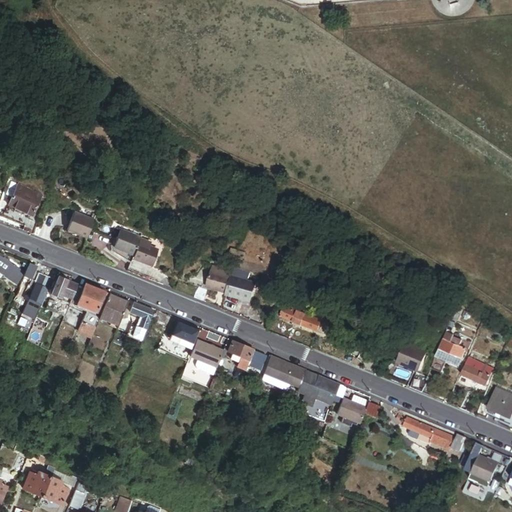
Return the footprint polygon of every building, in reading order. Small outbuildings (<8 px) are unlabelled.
[(31,219),(37,198),(5,188),(1,201),(7,203),(5,211),(31,219)] [(86,240),(92,223),(72,215),(66,232),(86,240)] [(32,237),(38,223),(27,219),(22,233),(32,237)] [(138,245),(139,242),(120,234),(113,250),(132,258),(138,245)] [(150,269),(156,254),(148,250),(149,249),(138,245),(132,258),(131,261),(150,269)] [(0,266),(20,276),(26,264),(16,259),(17,258),(8,254),(7,255),(0,251),(0,266)] [(31,280),(36,267),(28,264),(23,276),(31,280)] [(226,295),(233,277),(215,270),(208,288),(226,295)] [(248,307),(254,290),(247,287),(250,279),(235,273),(233,277),(226,295),(225,299),(248,307)] [(71,299),(77,284),(58,276),(50,294),(68,301),(69,298),(71,299)] [(105,302),(109,294),(85,284),(77,304),(96,311),(100,300),(105,302)] [(38,312),(46,289),(35,285),(26,307),(38,312)] [(117,327),(127,301),(109,294),(105,302),(99,317),(98,319),(117,327)] [(64,315),(69,304),(64,302),(59,313),(64,315)] [(141,340),(153,310),(133,302),(129,312),(141,317),(138,326),(131,323),(126,334),(141,340)] [(327,316),(293,302),(285,302),(283,308),(281,307),(280,309),(282,310),(280,317),(317,332),(323,318),(326,319),(327,316)] [(98,319),(99,317),(85,311),(77,331),(91,337),(98,319)] [(127,323),(131,314),(125,312),(121,321),(127,323)] [(493,328),(495,323),(488,319),(485,324),(493,328)] [(199,329),(177,320),(171,335),(193,344),(199,329)] [(331,329),(334,323),(329,320),(326,327),(331,329)] [(452,331),(455,323),(450,320),(446,328),(452,331)] [(460,345),(462,340),(445,333),(438,348),(461,358),(466,348),(460,345)] [(193,344),(171,335),(169,339),(191,349),(193,344)] [(216,365),(223,350),(220,349),(219,351),(201,343),(202,341),(197,339),(191,354),(216,365)] [(220,349),(202,341),(201,343),(219,351),(220,349)] [(253,349),(232,341),(226,353),(234,356),(235,354),(243,357),(241,364),(246,366),(253,349)] [(415,374),(424,352),(403,344),(394,365),(415,374)] [(461,358),(438,348),(436,354),(459,364),(461,358)] [(257,375),(266,355),(253,349),(246,366),(245,370),(257,375)] [(301,369),(270,356),(267,364),(298,377),(301,369)] [(486,384),(492,369),(475,361),(474,363),(467,360),(461,373),(486,384)] [(245,370),(246,366),(241,364),(237,372),(243,374),(245,370)] [(298,377),(267,364),(263,373),(294,386),(298,377)] [(328,408),(338,386),(303,372),(295,391),(300,393),(299,397),(301,398),(306,404),(303,411),(324,420),(328,408)] [(294,386),(263,373),(261,379),(291,392),(294,386)] [(420,392),(426,378),(415,374),(410,387),(420,392)] [(429,396),(435,382),(428,379),(422,393),(429,396)] [(342,396),(346,387),(339,384),(338,386),(328,408),(334,411),(340,395),(342,396)] [(200,402),(202,395),(183,387),(180,394),(200,402)] [(509,419),(511,412),(511,399),(493,391),(486,409),(509,419)] [(368,399),(353,393),(351,400),(366,406),(368,401),(368,399)] [(363,411),(366,406),(351,400),(345,397),(338,414),(359,423),(363,411)] [(376,416),(380,406),(368,401),(366,406),(363,411),(376,416)] [(110,413),(112,406),(102,403),(99,409),(110,413)] [(468,415),(471,409),(465,406),(462,412),(468,415)] [(506,426),(509,419),(486,409),(483,416),(506,426)] [(403,426),(407,416),(399,412),(396,418),(403,426)] [(436,428),(407,416),(403,426),(407,427),(413,430),(432,438),(436,428)] [(449,449),(455,436),(436,428),(432,438),(430,441),(449,449)] [(460,451),(465,438),(457,435),(452,448),(460,451)] [(497,462),(479,455),(483,445),(475,441),(464,467),(490,478),(497,462)] [(41,497),(50,476),(38,471),(37,475),(29,472),(23,484),(31,488),(29,491),(41,497)] [(68,489),(60,485),(62,482),(50,476),(41,497),(53,502),(55,498),(63,501),(68,489)] [(79,509),(84,494),(75,491),(70,505),(79,509)] [(117,511),(127,511),(132,501),(120,497),(115,511),(117,511)]
